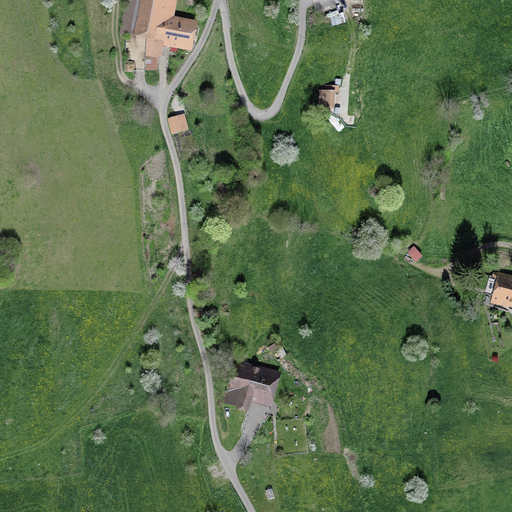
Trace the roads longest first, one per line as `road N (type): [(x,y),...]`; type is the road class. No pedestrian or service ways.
road 1 (unclassified): [(217,1),(163,111),(218,445),(251,511)]
road 2 (unclassified): [(305,0),(295,65),(264,117),(249,111),(217,1)]
